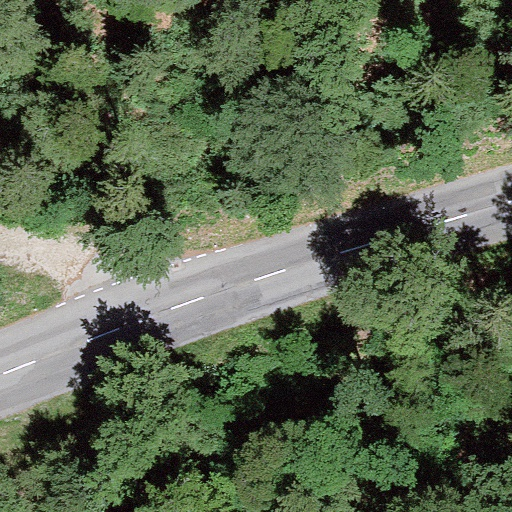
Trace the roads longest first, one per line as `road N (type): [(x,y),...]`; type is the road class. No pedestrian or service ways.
road 1 (tertiary): [(0,377),(182,308),(511,205)]
road 2 (track): [(182,308),(63,265),(0,255)]
